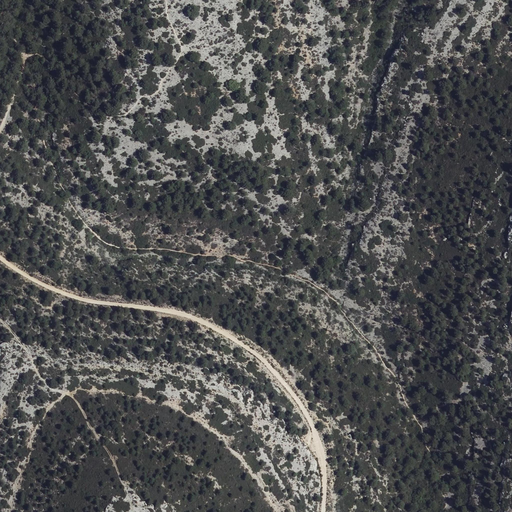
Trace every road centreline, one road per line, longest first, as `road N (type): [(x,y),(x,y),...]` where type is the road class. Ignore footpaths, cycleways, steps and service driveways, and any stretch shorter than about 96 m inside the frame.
road 1 (track): [(324,511),(316,423),(237,333),(163,306),(75,293),(0,252)]
road 2 (track): [(0,327),(34,379),(74,399),(119,482),(122,511)]
